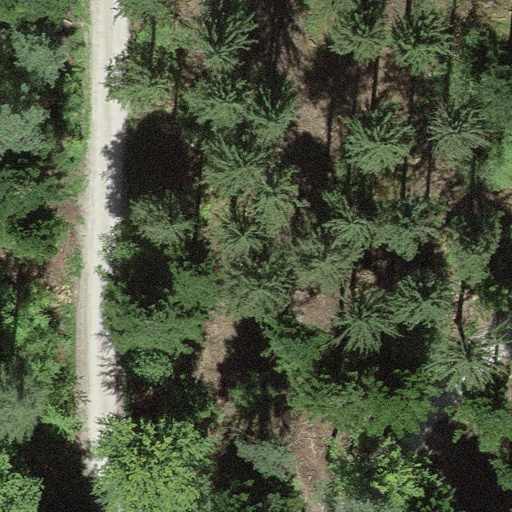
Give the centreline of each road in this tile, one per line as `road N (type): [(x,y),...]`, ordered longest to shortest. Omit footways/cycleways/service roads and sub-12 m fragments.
road 1 (track): [(100,511),(86,264),(93,0)]
road 2 (track): [(373,511),(414,423),(511,329)]
